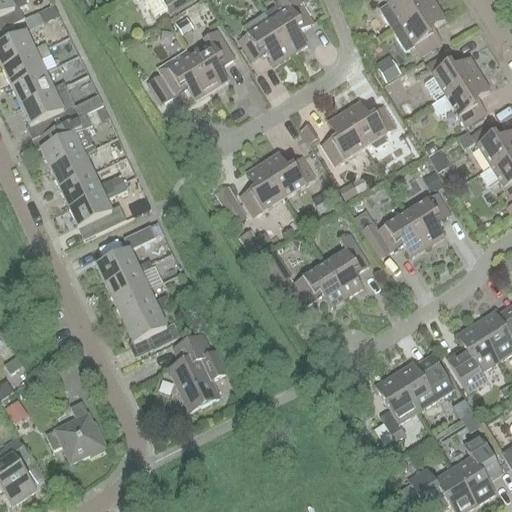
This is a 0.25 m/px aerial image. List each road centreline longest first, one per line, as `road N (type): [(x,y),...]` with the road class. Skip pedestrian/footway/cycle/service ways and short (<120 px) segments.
road 1 (unclassified): [(136,466),(134,444),(0,174)]
road 2 (residential): [(217,149),(335,83),(347,67),(348,45),(334,0)]
road 3 (residential): [(337,373),(462,292),(511,240)]
